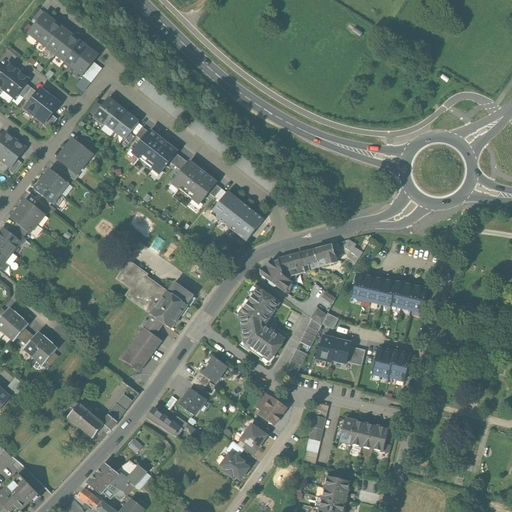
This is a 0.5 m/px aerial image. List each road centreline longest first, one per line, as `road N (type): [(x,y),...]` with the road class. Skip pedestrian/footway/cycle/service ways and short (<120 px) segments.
road 1 (secondary): [(137,0),(268,112),(336,145),(405,163)]
road 2 (residential): [(108,78),(172,136),(270,204),(285,246)]
road 3 (residential): [(44,511),(156,387),(198,326)]
road 4 (residential): [(285,246),(394,221),(418,199)]
road 5 (residential): [(300,392),(293,423),(229,511)]
road 6 (residential): [(198,326),(249,261),(285,246)]
road 7 (residential): [(300,392),(198,326)]
